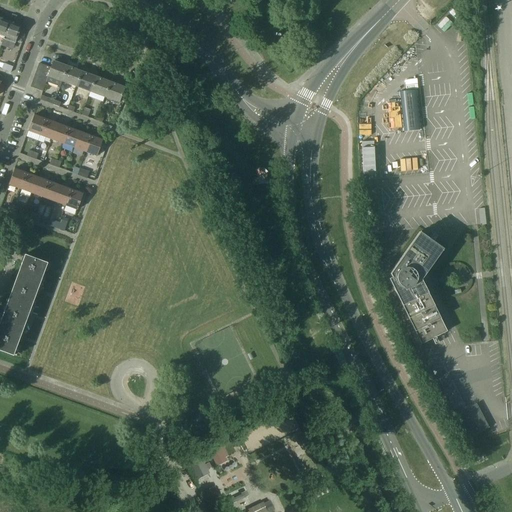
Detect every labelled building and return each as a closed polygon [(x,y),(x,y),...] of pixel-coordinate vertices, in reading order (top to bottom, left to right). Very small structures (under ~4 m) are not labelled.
[(0,36),(3,37),(10,18),(6,17),(5,20),(0,18),(0,36)] [(23,30),(20,29),(20,26),(13,23),(14,20),(10,18),(3,37),(15,42),(19,43),(21,37),(17,36),(17,35),(21,36),(23,30)] [(52,61),(50,68),(48,74),(47,76),(47,77),(61,82),(67,67),(52,61)] [(50,68),(38,63),(36,69),(48,74),(50,68)] [(81,72),(67,67),(61,82),(76,87),(81,72)] [(48,74),(36,69),(34,75),(46,80),(47,77),(47,76),(48,74)] [(95,77),(81,72),(76,87),(90,92),(95,77)] [(46,80),(34,75),(32,81),(44,85),(46,80)] [(109,82),(95,77),(90,92),(104,97),(109,82)] [(44,85),(32,81),(30,87),(42,91),(44,85)] [(124,88),(109,82),(104,97),(119,103),(124,88)] [(45,119),(33,115),(27,131),(39,135),(45,119)] [(56,123),(45,119),(39,135),(50,139),(56,123)] [(68,127),(56,123),(50,139),(62,144),(68,127)] [(79,132),(68,127),(62,144),(73,148),(79,132)] [(90,136),(79,132),(73,148),(84,152),(90,136)] [(102,140),(90,136),(84,152),(96,156),(102,140)] [(257,168),(257,183),(267,183),(266,168),(257,168)] [(25,173),(14,169),(8,185),(20,189),(25,173)] [(37,177),(25,173),(20,189),(31,193),(37,177)] [(48,181),(37,177),(31,193),(42,197),(48,181)] [(59,185),(48,181),(42,197),(53,201),(59,185)] [(70,189),(59,185),(53,201),(65,205),(70,189)] [(82,194),(70,189),(65,205),(76,210),(82,194)] [(52,220),(49,226),(56,228),(58,222),(52,220)] [(58,222),(56,228),(63,231),(65,225),(58,222)] [(419,232),(391,270),(389,273),(391,277),(387,278),(420,344),(446,331),(420,279),(442,248),(419,232)] [(24,254),(21,262),(16,276),(39,284),(46,263),(24,254)] [(16,276),(13,285),(7,299),(30,308),(39,284),(16,276)] [(7,299),(0,319),(0,323),(21,331),(30,308),(7,299)] [(0,350),(12,355),(21,331),(0,323),(0,350)] [(438,379),(453,410),(462,406),(446,375),(438,379)] [(467,408),(479,432),(488,427),(475,404),(467,408)] [(457,417),(451,420),(459,436),(465,433),(457,417)] [(302,436),(297,439),(303,452),(309,449),(302,436)] [(223,447),(210,453),(215,463),(227,457),(223,447)] [(199,479),(210,472),(201,457),(190,463),(199,479)] [(319,473),(304,480),(312,498),(327,491),(319,473)] [(270,501),(264,504),(268,511),(274,511),(275,510),(273,506),(272,507),(270,501)] [(248,511),(268,511),(264,504),(263,503),(248,510),(248,511)]
